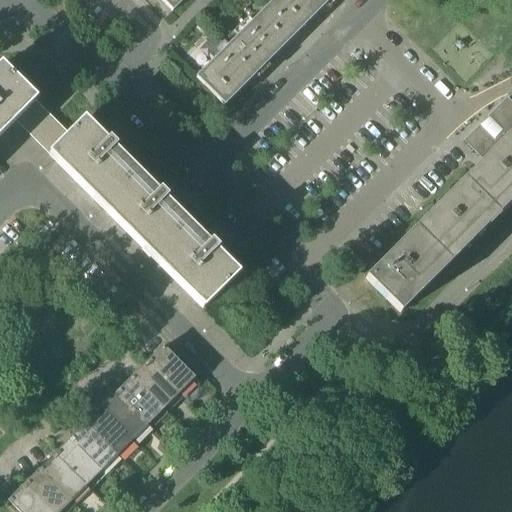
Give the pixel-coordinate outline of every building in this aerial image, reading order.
[(158,0),(170,12),(171,13),(183,0),(158,0)] [(273,0),(266,8),(233,40),(195,79),(223,107),(329,0),(273,0)] [(0,136),(14,122),(31,140),(48,156),(47,157),(74,183),(201,310),(237,275),(214,252),(217,249),(210,242),(207,245),(163,201),(166,199),(159,191),(156,194),(113,151),(116,148),(109,141),(106,144),(83,121),(68,135),(35,102),(0,67),(0,136)] [(511,131),(509,135),(506,133),(507,132),(493,118),(491,120),(492,121),(482,132),(481,131),(469,142),(470,144),(471,143),(479,152),(486,158),(364,280),(398,315),(511,200),(511,131)] [(161,348),(146,364),(176,394),(191,378),(161,348)] [(146,364),(131,379),(160,409),(176,394),(146,364)] [(131,379),(115,395),(145,425),(160,409),(131,379)] [(115,395),(100,410),(129,440),(145,425),(115,395)] [(100,410),(85,425),(114,455),(129,440),(100,410)] [(85,425),(69,441),(99,471),(114,455),(85,425)] [(69,441),(54,456),(83,486),(99,471),(69,441)] [(54,456),(39,471),(68,501),(83,486),(54,456)] [(39,471),(23,487),(48,511),(57,511),(68,501),(39,471)] [(48,511),(23,487),(8,502),(17,511),(48,511)]
